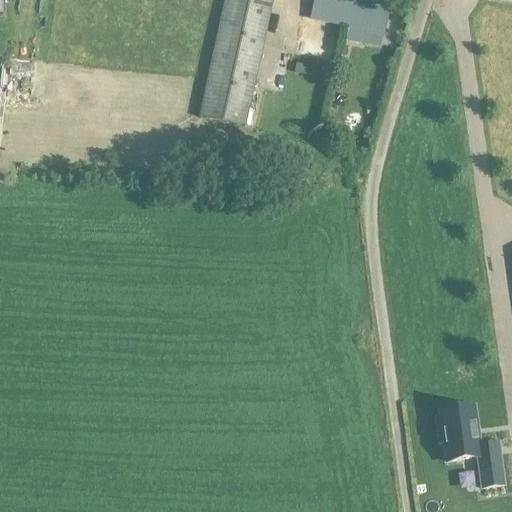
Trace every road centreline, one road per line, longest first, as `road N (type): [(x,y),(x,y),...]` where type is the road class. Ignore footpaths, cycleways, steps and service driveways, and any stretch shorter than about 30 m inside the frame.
road 1 (unclassified): [(412,511),(373,265),(370,194),(424,0)]
road 2 (unknown): [(461,0),(511,321)]
